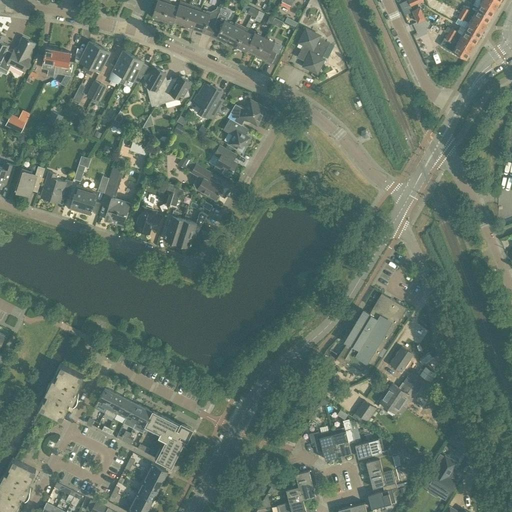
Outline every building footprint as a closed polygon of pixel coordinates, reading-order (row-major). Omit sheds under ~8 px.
[(169,0),(157,0),(152,16),(163,19),(169,0)] [(179,3),(169,0),(163,19),(173,23),(181,1),(180,1),(179,3)] [(491,15),(497,5),(489,0),(482,0),(478,8),(491,15)] [(191,5),(181,1),(173,23),(174,23),(174,21),(184,24),(191,5)] [(201,8),(191,5),(184,24),(194,27),(193,29),(194,30),(201,8)] [(463,6),(460,12),(467,15),(470,10),(463,6)] [(425,19),(420,7),(413,11),(418,22),(425,19)] [(201,8),(194,30),(210,35),(215,24),(219,15),(211,11),(202,8),(201,8)] [(478,8),(472,18),(485,26),(491,15),(478,8)] [(220,12),(219,15),(215,24),(210,35),(226,43),(236,23),(235,25),(227,21),(227,19),(226,18),(227,16),(220,12)] [(464,21),(464,20),(467,15),(460,12),(457,17),(464,21)] [(485,26),(472,18),(467,15),(464,20),(469,23),(466,29),(479,36),(485,26)] [(274,18),(270,16),(266,22),(271,25),(274,18)] [(286,21),(297,25),(299,21),(287,17),(286,21)] [(245,28),(236,23),(226,43),(227,41),(236,46),(245,28)] [(454,36),(458,31),(451,27),(448,33),(454,36)] [(255,32),(245,28),(236,46),(246,50),(255,32)] [(297,57),(306,61),(304,66),(317,72),(324,59),(322,58),(330,43),(319,37),(320,35),(306,28),(299,42),(304,44),(297,57)] [(459,39),(473,47),(479,36),(466,29),(462,35),(457,32),(454,36),(459,39)] [(265,37),(255,32),(246,50),(256,55),(265,37)] [(0,63),(7,50),(9,45),(2,42),(5,36),(0,33),(0,63)] [(454,36),(448,33),(445,38),(451,42),(454,36)] [(7,50),(0,63),(0,71),(6,74),(11,65),(24,72),(31,59),(30,55),(36,43),(28,39),(29,38),(23,35),(19,42),(20,42),(16,51),(14,50),(13,52),(7,50)] [(466,58),(473,47),(459,39),(454,36),(451,42),(447,50),(452,53),(453,50),(466,58)] [(275,42),(265,37),(256,55),(271,63),(277,52),(271,50),(275,42)] [(82,70),(86,72),(100,46),(89,40),(79,60),(85,63),(82,70)] [(91,75),(94,70),(100,73),(111,51),(100,46),(86,72),(91,75)] [(55,69),(56,64),(58,50),(46,48),(42,68),(48,69),(47,75),(54,76),(54,73),(55,69)] [(119,84),(120,82),(133,55),(123,49),(110,75),(111,75),(109,79),(119,84)] [(69,61),(71,52),(58,50),(56,64),(55,69),(54,73),(71,75),(74,62),(69,61)] [(120,82),(124,84),(129,87),(131,86),(134,80),(138,82),(149,66),(143,63),(144,60),(133,55),(120,82)] [(151,102),(156,104),(167,85),(162,82),(166,73),(164,72),(163,69),(161,70),(154,66),(150,73),(147,74),(145,78),(146,81),(144,84),(147,85),(151,102)] [(169,80),(167,85),(156,104),(179,98),(182,99),(183,97),(186,96),(188,92),(187,89),(191,82),(185,78),(184,76),(182,76),(179,75),(174,83),(169,80)] [(94,80),(87,94),(93,98),(100,83),(94,80)] [(224,99),(220,97),(223,91),(211,83),(210,85),(205,82),(198,94),(197,93),(194,99),(195,100),(194,102),(203,107),(200,112),(208,117),(209,116),(213,118),(224,99)] [(106,86),(100,83),(93,98),(98,100),(106,86)] [(265,115),(265,114),(268,108),(250,98),(244,109),(235,104),(228,117),(230,118),(223,129),(233,135),(228,143),(243,152),(244,150),(244,151),(247,146),(246,146),(251,137),(246,134),(249,129),(242,125),(245,118),(258,126),(261,120),(263,120),(265,115)] [(123,119),(120,110),(114,120),(121,123),(123,119)] [(59,125),(64,116),(52,111),(48,120),(59,125)] [(150,113),(143,127),(153,124),(150,113)] [(26,121),(19,118),(14,129),(21,132),(26,121)] [(178,124),(174,130),(181,134),(185,128),(178,124)] [(207,129),(201,126),(198,131),(204,134),(207,129)] [(362,134),(366,136),(370,135),(370,131),(366,127),(362,130),(362,134)] [(130,150),(147,155),(150,145),(133,140),(130,150)] [(232,170),(233,171),(234,169),(233,169),(237,162),(231,158),(234,153),(220,145),(215,154),(220,157),(216,164),(222,168),(220,171),(229,176),(232,170)] [(194,167),(196,164),(183,156),(178,164),(185,168),(188,163),(194,167)] [(3,181),(9,182),(14,165),(5,162),(3,168),(0,166),(0,185),(1,186),(3,181)] [(74,179),(81,181),(85,166),(79,163),(74,179)] [(196,164),(194,167),(192,171),(198,175),(195,181),(194,183),(194,184),(195,186),(196,187),(198,188),(197,189),(216,199),(223,186),(209,178),(212,173),(196,164)] [(36,172),(22,168),(15,189),(30,194),(31,190),(37,192),(45,168),(38,165),(36,172)] [(113,166),(107,185),(102,203),(109,205),(112,196),(119,173),(113,171),(114,167),(113,166)] [(73,181),(66,179),(65,181),(55,178),(56,174),(49,172),(41,197),(47,199),(48,201),(52,202),(53,200),(59,202),(61,197),(67,198),(73,181)] [(174,192),(173,192),(176,185),(169,183),(167,190),(166,189),(162,202),(170,205),(170,204),(174,192)] [(70,208),(91,214),(97,193),(88,190),(88,189),(77,185),(70,208)] [(180,194),(174,192),(170,204),(176,206),(180,194)] [(112,196),(109,205),(105,219),(124,225),(131,202),(112,196)] [(203,206),(210,210),(213,205),(206,201),(203,206)] [(157,210),(146,207),(142,205),(135,228),(138,229),(139,231),(144,233),(146,232),(149,233),(151,227),(157,229),(161,215),(156,213),(157,210)] [(171,240),(177,242),(184,219),(178,217),(179,212),(174,210),(165,238),(165,239),(166,240),(169,241),(170,241),(171,240)] [(196,222),(184,219),(177,242),(183,244),(184,245),(184,246),(188,247),(190,247),(190,246),(192,241),(191,240),(195,230),(198,231),(207,215),(202,212),(199,212),(196,222)] [(348,342),(336,358),(336,359),(350,369),(352,365),(367,375),(407,308),(382,293),(370,314),(364,311),(346,341),(348,342)] [(391,364),(402,371),(413,354),(403,346),(391,364)] [(62,419),(71,402),(74,403),(75,402),(77,401),(78,398),(78,396),(78,394),(75,393),(84,375),(63,364),(41,408),(62,419)] [(420,374),(430,380),(434,373),(425,367),(420,374)] [(407,375),(399,387),(394,384),(388,391),(395,396),(394,398),(402,403),(405,398),(411,402),(422,385),(407,375)] [(105,387),(97,403),(107,408),(115,392),(105,387)] [(380,402),(395,412),(402,403),(394,398),(395,396),(388,391),(380,402)] [(114,417),(116,413),(125,397),(115,392),(107,408),(105,412),(114,417)] [(116,413),(126,418),(134,402),(125,397),(116,413)] [(365,400),(363,403),(356,412),(368,421),(377,408),(365,400)] [(144,407),(134,402),(126,418),(136,423),(144,407)] [(153,411),(144,407),(136,423),(145,428),(154,411),(153,411)] [(181,425),(154,411),(145,428),(146,428),(148,425),(161,431),(158,436),(167,440),(158,458),(171,465),(185,437),(187,438),(192,428),(182,423),(181,425)] [(345,426),(344,426),(332,430),(338,454),(345,453),(345,454),(352,452),(349,443),(355,441),(355,439),(352,430),(349,418),(343,420),(345,426)] [(312,443),(315,442),(317,451),(323,449),(326,459),(332,457),(332,456),(338,454),(332,430),(319,433),(319,431),(309,433),(312,443)] [(281,444),(296,446),(297,439),(282,437),(281,444)] [(375,453),(384,450),(380,437),(375,439),(355,444),(357,451),(359,457),(365,456),(375,453)] [(138,448),(147,453),(150,448),(140,443),(138,448)] [(388,449),(384,450),(375,453),(376,458),(367,461),(368,468),(370,467),(371,474),(396,467),(393,454),(389,455),(388,449)] [(437,469),(437,468),(430,479),(432,487),(439,491),(441,490),(446,493),(449,493),(455,482),(455,480),(451,477),(452,476),(451,474),(450,474),(457,462),(445,455),(437,469)] [(24,463),(16,459),(15,459),(0,487),(0,505),(12,511),(14,511),(23,496),(26,497),(28,496),(29,495),(30,492),(31,490),(31,488),(27,487),(36,470),(24,463)] [(152,462),(147,472),(163,480),(168,470),(152,462)] [(399,480),(396,467),(371,474),(373,480),(372,480),(373,487),(383,484),(384,490),(391,488),(392,489),(398,487),(396,481),(399,480)] [(311,476),(309,469),(296,473),(299,485),(303,499),(303,498),(316,495),(314,489),(313,489),(310,476),(311,476)] [(147,472),(142,481),(158,490),(163,480),(147,472)] [(142,481),(137,491),(153,499),(158,490),(142,481)] [(62,484),(57,482),(55,486),(65,491),(67,487),(62,484)] [(292,511),(302,511),(307,511),(303,498),(303,499),(299,485),(286,489),(290,501),(292,511)] [(65,491),(70,494),(74,496),(76,492),(67,487),(65,491)] [(368,494),(372,507),(395,502),(392,489),(391,488),(384,490),(368,494)] [(137,491),(132,501),(148,509),(153,499),(137,491)] [(87,496),(82,504),(87,507),(91,498),(87,496)] [(264,499),(258,509),(266,507),(264,499)] [(54,511),(57,507),(47,501),(41,511),(54,511)] [(129,511),(146,511),(148,509),(132,501),(127,511),(129,511)] [(292,511),(290,501),(277,504),(279,511),(292,511)] [(104,511),(107,507),(96,502),(94,506),(91,511),(92,511),(104,511)] [(367,511),(365,502),(358,504),(358,505),(352,507),(353,511),(373,511),(373,510),(367,511)]
